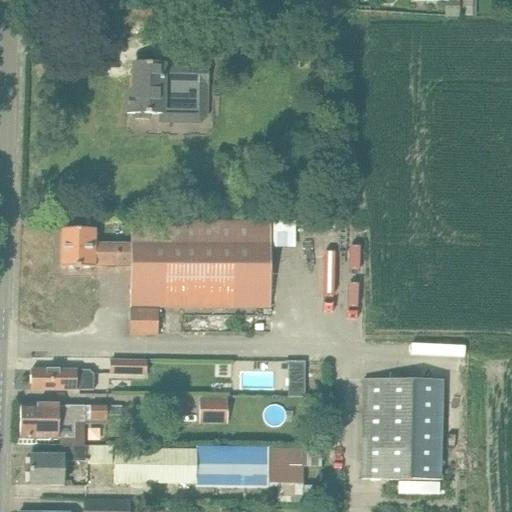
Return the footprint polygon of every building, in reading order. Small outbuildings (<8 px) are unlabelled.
[(461,0),(461,16),(475,16),(475,0),(461,0)] [(445,2),(445,16),(458,16),(458,2),(445,2)] [(164,32),(164,49),(186,50),(186,33),(164,32)] [(127,93),(127,114),(147,114),(162,115),(163,81),(188,82),(199,82),(198,115),(207,116),(208,63),(188,63),(163,62),(163,64),(153,64),(133,63),(133,93),(127,93)] [(163,81),(162,115),(198,115),(199,82),(188,82),(163,81)] [(61,229),(60,268),(94,268),(94,263),(130,263),(130,306),(131,306),(268,308),(269,220),(131,219),(131,244),(93,243),(93,230),(81,230),(61,229)] [(131,308),(130,308),(130,336),(158,336),(158,308),(131,308)] [(111,358),(111,374),(146,374),(147,358),(111,358)] [(288,362),(288,372),(303,372),(303,362),(288,362)] [(75,368),(75,370),(30,370),(30,390),(94,390),(94,368),(75,368)] [(440,480),(440,378),(366,378),(367,480),(440,480)] [(227,398),(199,398),(200,421),(227,421),(227,398)] [(88,406),(40,405),(20,404),(19,439),(57,439),(57,420),(82,421),(82,424),(91,424),(91,419),(104,419),(104,416),(104,406),(104,404),(88,404),(88,406)] [(104,406),(104,416),(120,416),(120,406),(104,406)] [(111,447),(87,447),(87,446),(62,446),(61,456),(30,456),(29,486),(62,486),(62,460),(111,460),(111,447)] [(114,449),(114,483),(195,484),(195,488),(267,488),(267,487),(301,487),(302,467),(320,467),(320,452),(302,452),(114,449)] [(82,511),(128,511),(129,503),(83,503),(82,511)]
